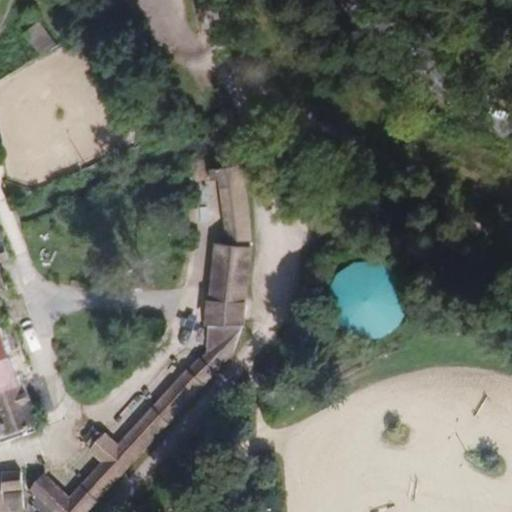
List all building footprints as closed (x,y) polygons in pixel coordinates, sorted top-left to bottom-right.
[(247,195),(242,167),(209,170),(210,182),(218,181),(225,245),(214,244),(203,327),(208,327),(206,351),(201,357),(217,371),(234,354),(243,325),(252,249),(247,195)] [(0,439),(30,427),(28,423),(36,420),(0,332),(0,289),(5,288),(0,275),(0,259),(7,257),(1,243),(0,243),(0,439)] [(337,273),(327,292),(328,313),(339,330),(358,340),(379,339),(397,328),(406,309),(405,288),(394,271),(376,261),(355,262),(337,273)] [(511,345),(511,331),(509,330),(502,340),(511,345)] [(29,490),(52,511),(83,511),(217,371),(201,357),(118,445),(106,433),(90,450),(101,461),(68,497),(44,474),(29,490)] [(0,511),(25,510),(22,469),(0,472),(0,511)]
